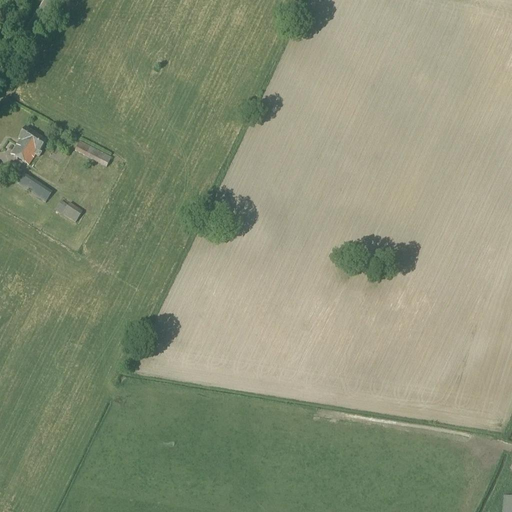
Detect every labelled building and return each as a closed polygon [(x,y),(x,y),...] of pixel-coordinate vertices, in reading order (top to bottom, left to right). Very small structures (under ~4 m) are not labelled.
[(10,156),(28,166),(35,156),(38,158),(41,154),(39,152),(46,142),(25,129),(18,140),(20,141),(10,156)] [(74,152),(106,168),(110,158),(79,142),(74,152)] [(50,157),(59,164),(66,154),(58,147),(50,157)] [(48,174),(55,162),(49,159),(43,171),(48,174)] [(16,184),(45,204),(52,193),(23,174),(16,184)] [(54,210),(75,224),(82,213),(69,204),(67,207),(60,202),(54,210)] [(502,511),(511,511),(511,498),(504,498),(502,511)]
